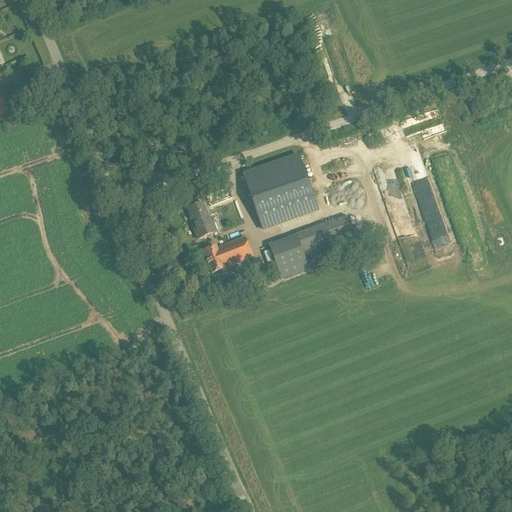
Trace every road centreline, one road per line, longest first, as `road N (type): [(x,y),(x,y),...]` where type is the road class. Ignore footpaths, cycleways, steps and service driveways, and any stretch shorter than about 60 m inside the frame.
road 1 (unclassified): [(117,200),(511,61)]
road 2 (unclassified): [(247,511),(117,200)]
road 3 (unclassified): [(117,200),(33,0)]
